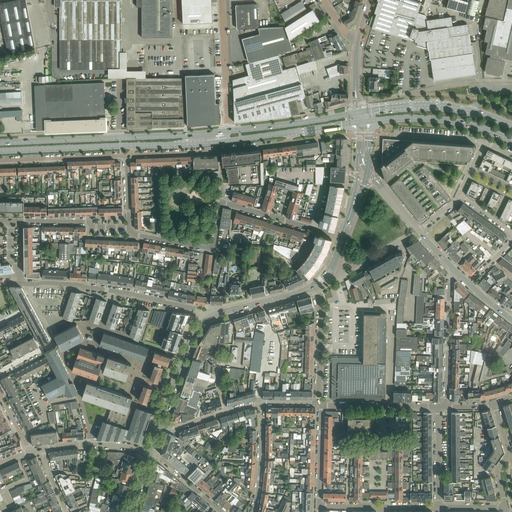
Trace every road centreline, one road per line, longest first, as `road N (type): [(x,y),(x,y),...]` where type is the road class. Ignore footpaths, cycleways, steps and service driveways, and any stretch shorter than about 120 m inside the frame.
road 1 (secondary): [(227,131),(0,142)]
road 2 (unknown): [(403,61),(422,64),(431,85),(478,77),(475,30),(425,3)]
road 3 (unclassified): [(21,283),(79,284),(206,310)]
road 4 (residential): [(125,155),(282,143),(296,131)]
road 5 (unknown): [(53,0),(60,72),(125,74),(132,39)]
road 6 (secondary): [(365,123),(439,118),(511,141)]
road 7 (secondary): [(0,150),(139,145)]
road 8 (residential): [(445,406),(449,282),(456,272)]
road 9 (unclassified): [(227,131),(221,0)]
road 10 (unknown): [(34,0),(38,33),(27,94),(22,109),(5,117)]
road 11 (secondary): [(354,113),(227,131)]
road 12 (residential): [(0,160),(125,155)]
road 13 (secondary): [(175,144),(296,131)]
road 14 (tertiary): [(159,424),(187,344),(209,316)]
